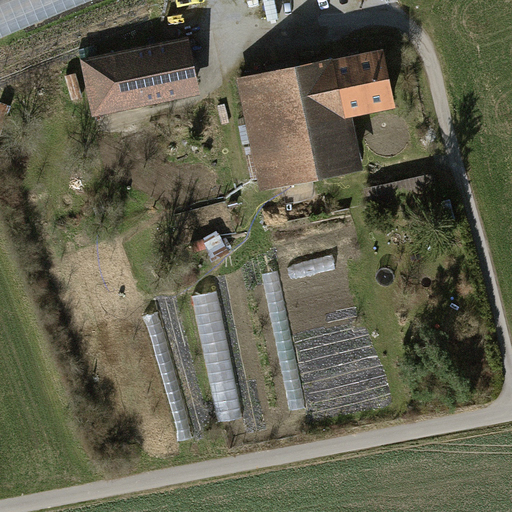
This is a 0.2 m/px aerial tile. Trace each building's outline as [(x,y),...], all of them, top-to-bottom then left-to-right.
[(0,0),(0,43),(108,0),(0,0)] [(201,105),(191,45),(83,64),(93,124),(201,105)] [(386,64),(248,91),(269,199),(368,179),(358,125),(397,117),(386,64)] [(432,179),(367,192),(370,207),(435,194),(432,179)] [(219,290),(196,294),(223,422),(241,418),(230,362),(234,362),(219,290)]
